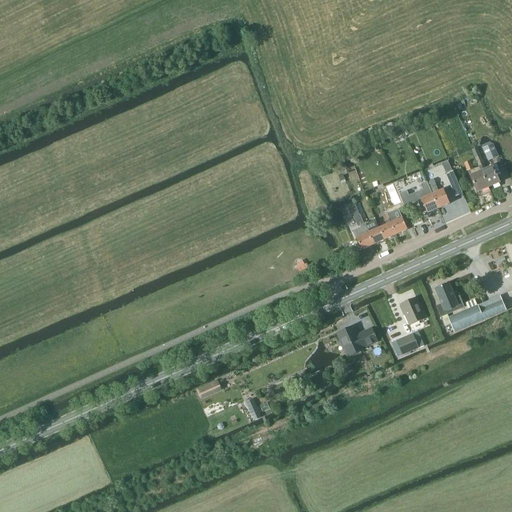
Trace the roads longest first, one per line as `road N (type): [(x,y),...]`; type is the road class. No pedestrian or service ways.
road 1 (secondary): [(0,450),(340,298)]
road 2 (residential): [(340,298),(337,278),(511,199)]
road 3 (secondary): [(340,298),(511,221)]
